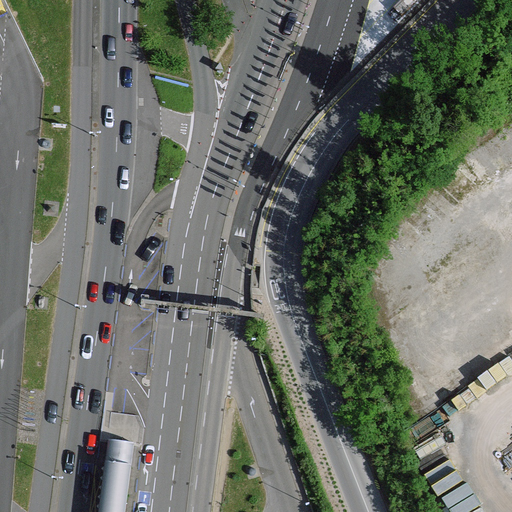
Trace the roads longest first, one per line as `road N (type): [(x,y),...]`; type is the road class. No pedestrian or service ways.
road 1 (unclassified): [(461,0),(338,128),(307,176),(288,227),(284,268),(293,317),(368,511)]
road 2 (motorway): [(120,0),(111,221),(73,511)]
road 3 (motorway): [(84,0),(78,227),(40,511)]
road 4 (motorway): [(161,511),(201,200)]
road 5 (motorway): [(201,200),(237,131),(286,0)]
road 6 (motorway): [(201,200),(204,82),(187,0)]
